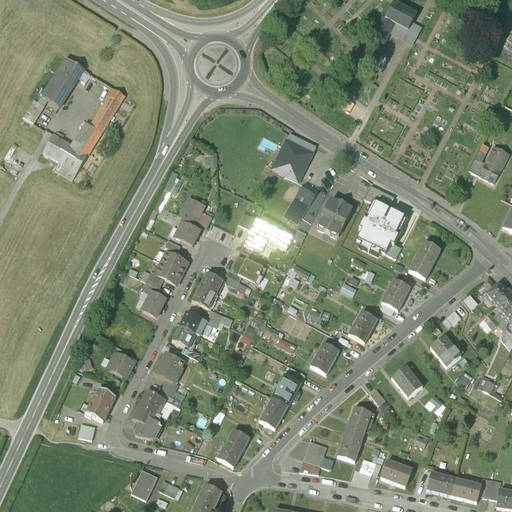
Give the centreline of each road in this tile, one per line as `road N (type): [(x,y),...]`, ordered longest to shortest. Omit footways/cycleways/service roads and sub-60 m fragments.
road 1 (residential): [(214,251),(193,272),(112,449),(249,482)]
road 2 (secondary): [(160,164),(0,486)]
road 3 (residential): [(492,255),(335,393),(249,482)]
road 4 (tertiary): [(279,109),(492,255)]
road 5 (residential): [(249,482),(435,511)]
road 6 (secondary): [(126,15),(160,47),(173,79),(160,164)]
road 7 (secondary): [(269,0),(217,22),(145,9)]
